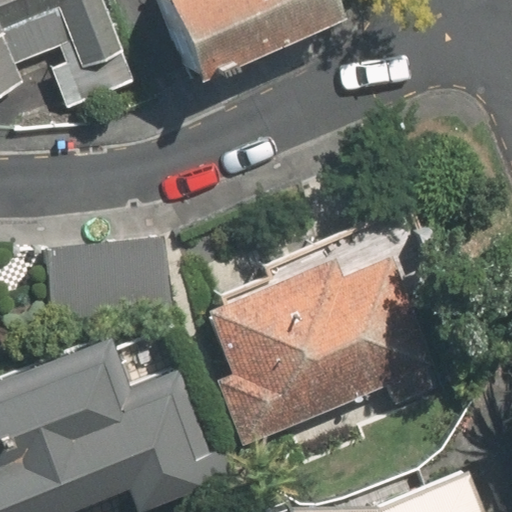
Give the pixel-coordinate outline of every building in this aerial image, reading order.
[(0,0),(0,93),(17,86),(8,64),(46,49),(51,63),(40,68),(58,111),(117,86),(81,0),(0,0)] [(324,15),(317,0),(122,0),(164,89),(324,15)] [(358,239),(187,311),(214,375),(203,380),(232,449),(377,388),(384,403),(420,388),(358,239)] [(87,338),(0,371),(0,511),(57,511),(115,490),(123,511),(126,511),(208,480),(164,367),(107,389),(87,338)] [(470,511),(453,472),(363,511),(470,511)]
